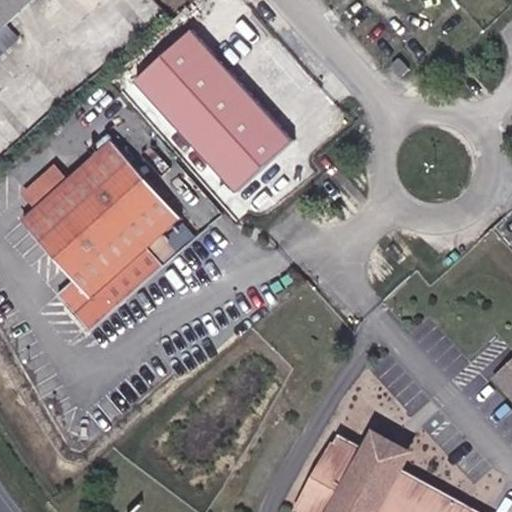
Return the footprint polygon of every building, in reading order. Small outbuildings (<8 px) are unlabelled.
[(0,0),(0,37),(40,0),(0,0)] [(291,135),(189,24),(132,77),(235,188),(291,135)] [(393,64),(403,74),(411,66),(402,56),(393,64)] [(35,222),(87,280),(69,295),(103,333),(179,265),(162,246),(194,216),(125,140),(35,222)] [(511,386),(511,352),(495,368),(511,386)] [(367,451),(338,437),(301,511),(493,511),(400,467),(398,467),(393,478),(363,463),(369,452),(367,451)] [(400,467),(408,453),(373,437),(367,451),(369,452),(363,463),(393,478),(398,467),(400,467)]
